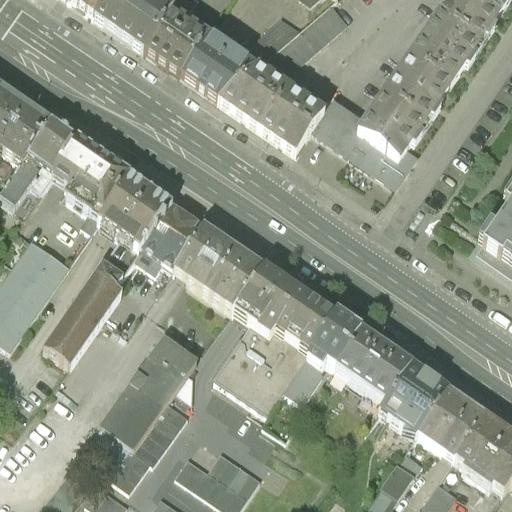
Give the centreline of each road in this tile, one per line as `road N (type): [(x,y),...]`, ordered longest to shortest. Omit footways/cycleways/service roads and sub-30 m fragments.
road 1 (primary): [(0,26),(369,272)]
road 2 (residential): [(511,73),(369,272)]
road 3 (primary): [(369,272),(511,369)]
